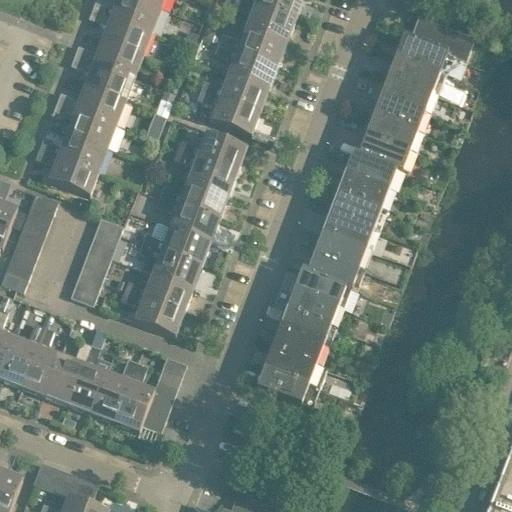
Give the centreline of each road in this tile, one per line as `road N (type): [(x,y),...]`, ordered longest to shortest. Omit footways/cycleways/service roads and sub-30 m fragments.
road 1 (residential): [(177,498),(367,0)]
road 2 (residential): [(177,498),(0,431)]
